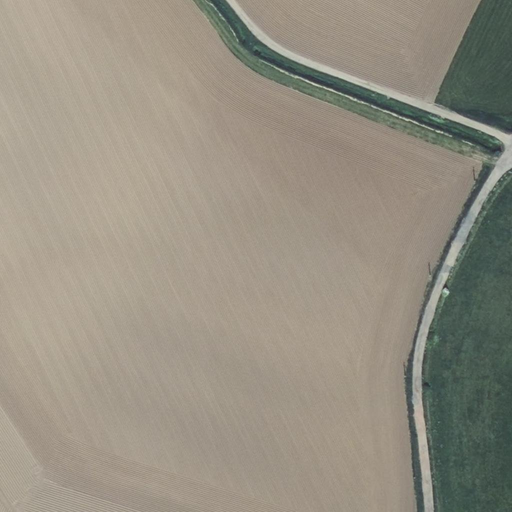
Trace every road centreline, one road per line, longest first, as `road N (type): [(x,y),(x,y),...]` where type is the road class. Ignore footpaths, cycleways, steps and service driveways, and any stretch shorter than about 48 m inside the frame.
road 1 (track): [(428,511),(416,388),(422,337),(460,238),(511,150)]
road 2 (track): [(230,0),(280,50),(511,143)]
